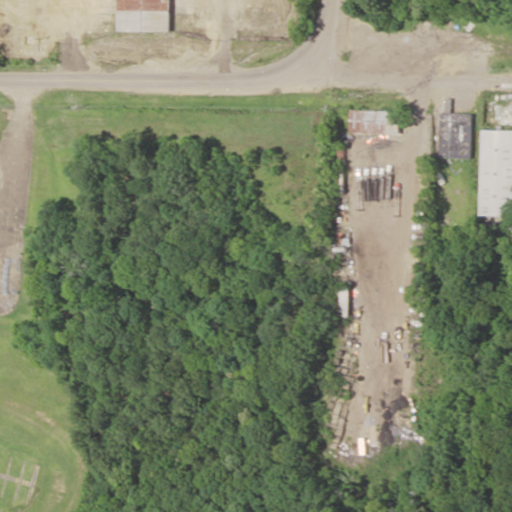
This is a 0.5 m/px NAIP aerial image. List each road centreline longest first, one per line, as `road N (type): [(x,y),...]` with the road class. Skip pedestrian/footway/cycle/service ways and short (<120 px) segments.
road 1 (tertiary): [(0,80),(251,83),(310,56)]
road 2 (tertiary): [(310,56),(368,77),(511,81)]
